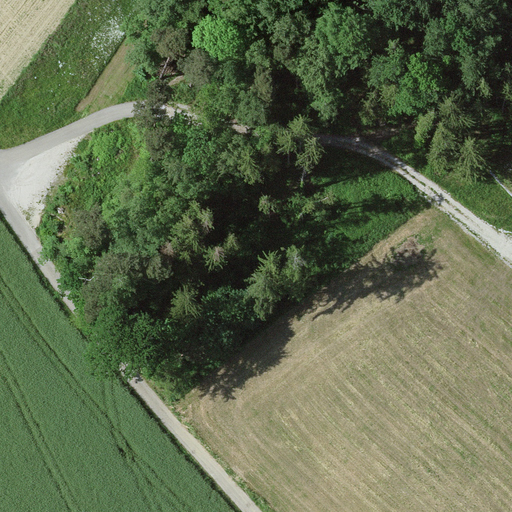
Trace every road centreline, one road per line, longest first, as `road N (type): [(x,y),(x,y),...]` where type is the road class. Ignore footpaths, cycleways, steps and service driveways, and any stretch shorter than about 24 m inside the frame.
road 1 (track): [(0,192),(74,301),(250,511)]
road 2 (track): [(0,164),(126,111),(255,124),(368,147)]
road 3 (track): [(368,147),(511,252)]
road 4 (track): [(368,147),(511,84)]
